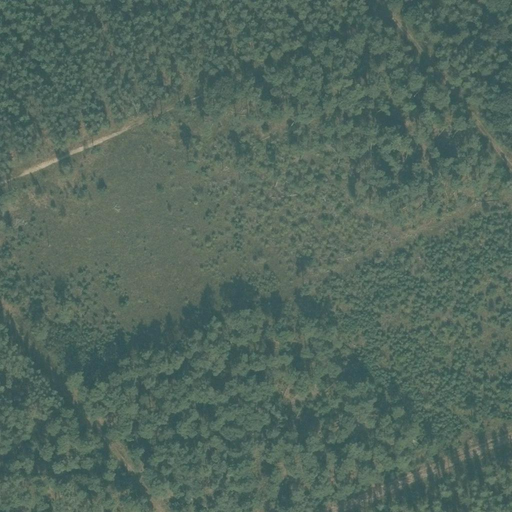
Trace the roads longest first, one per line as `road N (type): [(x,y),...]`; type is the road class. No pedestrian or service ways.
road 1 (track): [(421,0),(0,183)]
road 2 (track): [(0,307),(162,511)]
road 3 (track): [(375,0),(511,167)]
road 4 (track): [(334,511),(511,439)]
